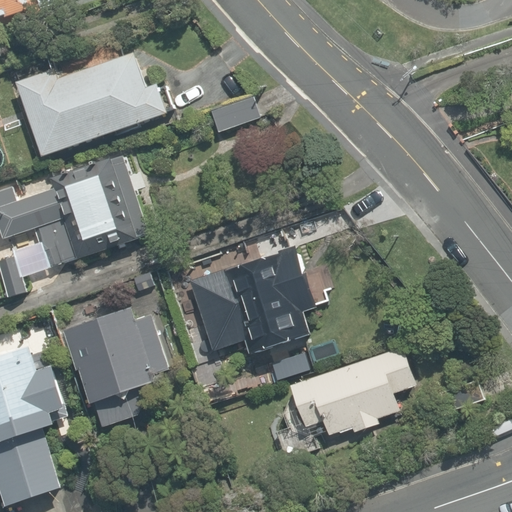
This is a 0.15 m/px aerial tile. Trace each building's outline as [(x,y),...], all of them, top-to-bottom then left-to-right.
[(0,0),(0,27),(11,24),(44,13),(40,0),(0,0)] [(21,83),(47,156),(171,113),(161,84),(149,88),(138,54),(63,80),(59,70),(21,83)] [(209,112),(217,135),(263,119),(255,96),(209,112)] [(0,260),(0,268),(9,298),(11,297),(29,292),(24,276),(80,258),(81,260),(141,240),(140,238),(151,234),(125,156),(54,180),(57,189),(19,201),(14,186),(11,187),(0,190),(0,226),(4,239),(11,237),(37,229),(41,244),(15,252),(16,256),(11,258),(0,260)] [(241,319),(252,354),(313,333),(306,312),(318,308),(297,247),(282,252),(282,254),(218,275),(234,322),(241,319)] [(171,267),(179,289),(212,277),(204,255),(171,267)] [(0,358),(0,446),(38,433),(34,421),(55,414),(36,359),(67,348),(71,360),(74,359),(78,370),(82,369),(94,404),(98,403),(107,428),(143,416),(159,383),(156,375),(173,369),(155,314),(137,320),(133,308),(69,329),(63,311),(14,327),(22,351),(0,358)] [(328,420),(332,435),(341,432),(343,433),(355,428),(356,428),(357,432),(381,424),(380,419),(405,410),(399,392),(419,385),(406,347),(295,385),(303,407),(299,408),(306,429),(322,424),(321,423),(328,420)]
